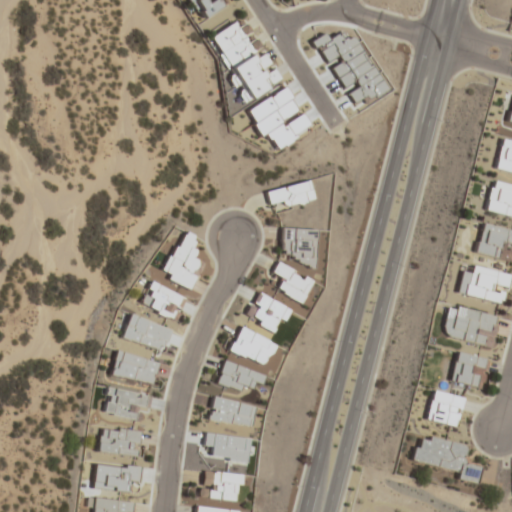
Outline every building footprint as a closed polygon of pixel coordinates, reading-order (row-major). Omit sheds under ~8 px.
[(182,0),(193,20),(224,5),(221,0),(182,0)] [(278,81),(270,66),(268,67),(259,51),(258,51),(243,23),(234,28),(231,23),(208,36),(243,100),(278,81)] [(492,168),(511,173),(511,142),(499,139),(492,168)] [(311,199),(307,181),(263,191),(267,210),(311,199)] [(511,186),(490,181),(482,210),(511,217),(511,186)] [(511,260),(511,231),(480,223),(472,253),(511,263),(511,260)] [(278,255),(289,256),(289,265),(313,266),(314,229),(280,227),(278,255)] [(311,279),(274,263),(270,274),(278,278),(272,292),(300,303),(311,279)] [(500,304),(506,274),(469,266),(462,296),(500,304)] [(180,297),(148,281),(136,304),(168,320),(180,297)] [(238,326),(226,350),(260,368),(272,344),(238,326)] [(447,381),(477,388),(484,360),(454,352),(447,381)] [(258,385),(262,375),(221,360),(213,382),(247,394),(251,382),(258,385)] [(422,419),(452,428),(460,400),(431,390),(422,419)] [(248,428),(253,405),(209,397),(205,420),(248,428)] [(136,430),(96,428),(95,454),(135,456),(136,430)] [(407,461),(455,473),(453,480),(474,485),(478,467),(460,463),(464,446),(425,437),(423,444),(412,441),(407,461)] [(239,475),(201,471),(198,498),(237,502),(239,475)] [(132,511),(133,503),(92,497),(89,511),(132,511)]
